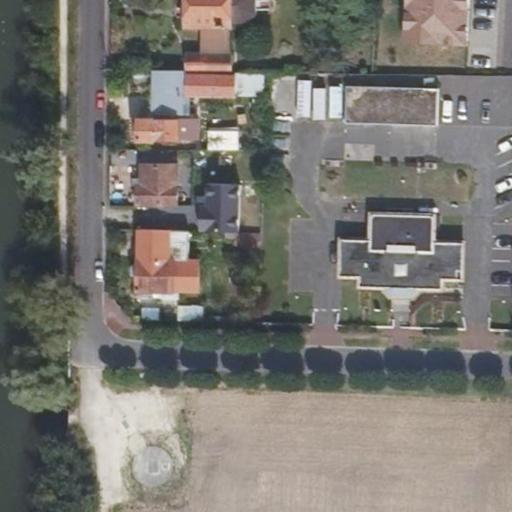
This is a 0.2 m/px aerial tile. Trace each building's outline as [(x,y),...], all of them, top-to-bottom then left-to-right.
[(198,25),(197,37),(226,37),(226,23),(229,23),(229,20),(228,0),(185,0),(186,25),(198,25)] [(228,0),(229,20),(243,20),(251,11),(251,0),(228,0)] [(197,52),(226,53),(226,37),(197,37),(197,52)] [(185,70),(228,71),(228,53),(226,53),(197,52),(185,53),(185,70)] [(262,97),(263,72),(240,71),(239,96),(262,97)] [(233,75),(187,74),(187,94),(232,95),(233,75)] [(436,88),(345,87),(344,121),(435,123),(436,88)] [(175,120),(136,120),(135,139),(175,139),(175,120)] [(136,183),(135,204),(175,205),(175,164),(141,164),(141,183),(136,183)] [(123,212),(108,212),(108,227),(123,227),(123,212)] [(382,288),(389,296),(407,297),(414,292),(414,289),(440,290),(440,280),(461,280),(462,243),(432,242),(432,216),(369,215),(369,240),(339,240),(338,277),(358,278),(358,288),(382,288)] [(258,231),(259,216),(233,217),(233,230),(235,231),(258,231)] [(258,231),(235,231),(235,248),(258,249),(258,231)] [(172,243),(134,242),(134,289),(171,290),(172,243)]
